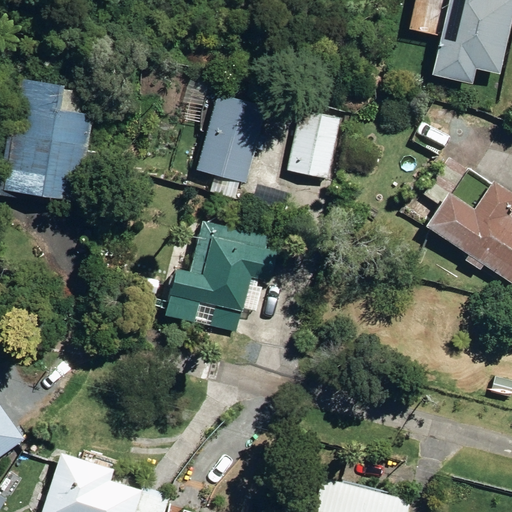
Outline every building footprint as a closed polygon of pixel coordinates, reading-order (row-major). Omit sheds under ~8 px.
[(511,0),(438,0),(419,73),(473,87),(479,65),(496,69),(511,7),(511,0)] [(0,169),(0,193),(74,202),(74,193),(97,196),(102,157),(79,153),(84,116),(72,114),(74,93),(48,90),(49,84),(11,80),(0,169)] [(243,184),(261,109),(210,97),(191,171),(243,184)] [(282,169),(323,178),(336,118),(295,110),(282,169)] [(347,169),(368,173),(372,152),(351,148),(347,169)] [(479,266),(511,287),(511,220),(503,215),(511,201),(511,197),(484,179),(465,208),(440,191),(418,226),(464,256),(460,261),(476,271),(479,266)] [(288,196),(261,189),(257,206),(283,213),(288,196)] [(194,304),(237,314),(245,279),(262,283),(270,253),(260,250),(264,239),(196,222),(184,273),(166,269),(155,315),(188,323),(194,304)] [(484,392),(508,397),(511,387),(486,381),(484,392)] [(0,455),(21,441),(0,410),(0,455)] [(36,511),(129,511),(135,492),(112,485),(117,465),(80,455),(79,461),(52,454),(36,511)] [(302,511),(399,511),(402,503),(311,480),(302,511)]
